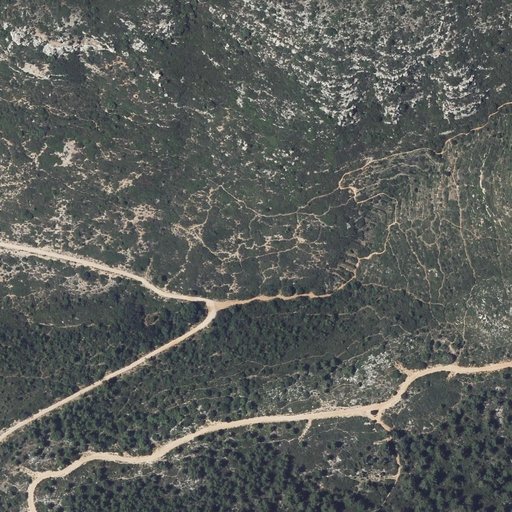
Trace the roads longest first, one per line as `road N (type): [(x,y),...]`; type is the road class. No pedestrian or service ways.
road 1 (track): [(511,364),(436,367),(375,408),(235,423),(137,460),(89,457),(41,476),(30,487),(32,511)]
road 2 (track): [(0,244),(209,300),(217,317),(0,435)]
